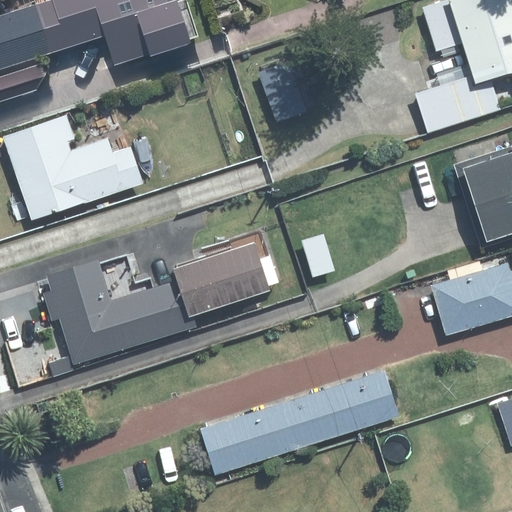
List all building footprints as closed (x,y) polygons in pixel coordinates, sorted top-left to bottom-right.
[(45,0),(34,4),(49,50),(164,14),(160,0),(45,0)] [(511,0),(439,0),(421,6),(434,46),(456,39),(464,64),(511,49),(511,0)] [(0,66),(49,50),(34,4),(33,4),(0,14),(0,66)] [(284,60),(255,71),(272,118),(302,107),(284,60)] [(43,62),(0,75),(0,99),(34,88),(45,67),(43,62)] [(426,125),(494,103),(485,74),(417,96),(426,125)] [(62,114),(0,133),(0,139),(25,217),(137,180),(125,145),(106,151),(101,136),(65,147),(62,138),(69,136),(62,114)] [(477,246),(511,234),(511,142),(450,162),(477,246)] [(326,231),(301,238),(312,275),(336,269),(326,231)] [(191,324),(188,313),(263,288),(248,240),(165,267),(169,278),(106,298),(94,258),(41,275),(68,364),(191,324)] [(511,267),(507,269),(504,260),(426,283),(441,333),(511,311),(511,267)] [(380,368),(196,428),(211,473),(395,414),(380,368)] [(511,396),(495,402),(508,444),(511,442),(511,396)]
